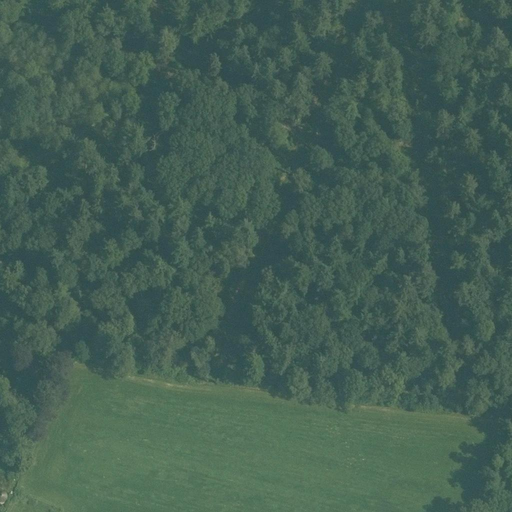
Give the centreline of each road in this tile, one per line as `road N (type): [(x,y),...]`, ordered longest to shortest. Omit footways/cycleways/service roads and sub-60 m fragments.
road 1 (track): [(511,145),(482,163),(427,175),(315,171),(263,149),(215,107),(187,70),(157,0)]
road 2 (track): [(216,385),(461,417)]
road 3 (unknown): [(462,395),(223,361)]
road 4 (unknown): [(223,361),(0,330)]
